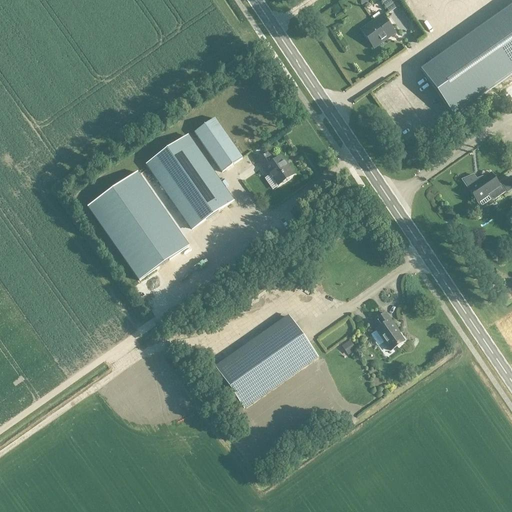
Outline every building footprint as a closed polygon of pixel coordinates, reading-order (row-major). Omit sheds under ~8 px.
[(393,0),(379,0),(389,13),(398,6),(393,0)] [(511,6),(421,71),(453,117),(511,74),(511,6)] [(395,34),(382,16),(361,31),(374,49),(395,34)] [(417,90),(420,100),(430,97),(426,87),(417,90)] [(389,103),(383,92),(373,97),(380,109),(389,103)] [(385,115),(389,118),(395,112),(388,105),(384,110),(387,113),(385,115)] [(214,119),(194,133),(222,173),(242,159),(214,119)] [(187,138),(147,166),(192,230),(232,202),(187,138)] [(269,172),(278,186),(282,184),(283,186),(291,181),(289,179),(294,175),(288,165),(286,166),(280,158),(274,162),(268,154),(258,162),(267,175),(267,174),(269,172)] [(130,163),(80,197),(132,272),(182,237),(130,163)] [(462,181),(468,189),(477,203),(488,195),(492,202),(506,192),(501,184),(499,185),(490,174),(478,182),(473,176),(472,176),(473,176),(463,180),(462,181)] [(271,195),(275,193),(269,181),(265,184),(271,195)] [(404,342),(396,330),(397,329),(386,314),(375,322),(382,332),(379,335),(390,351),(404,342)] [(288,318),(216,368),(244,408),(316,358),(288,318)] [(347,339),(341,330),(319,343),(324,352),(347,339)] [(377,339),(371,342),(380,360),(386,357),(377,339)] [(349,362),(356,357),(349,348),(342,353),(349,362)]
